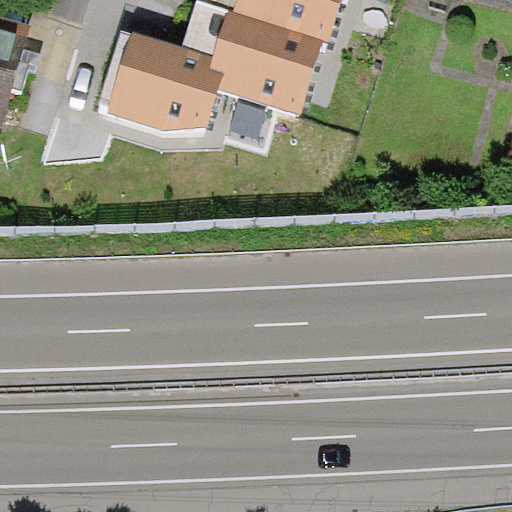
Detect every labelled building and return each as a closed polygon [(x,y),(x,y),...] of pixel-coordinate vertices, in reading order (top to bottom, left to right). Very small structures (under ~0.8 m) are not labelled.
[(229,10),(202,2),(197,0),(182,46),(214,56),(229,10)] [(236,0),(202,0),(202,2),(229,10),(233,11),(236,0)] [(342,0),(236,0),(233,11),(323,40),(330,42),(342,0)] [(299,115),(323,40),(233,11),(229,10),(214,56),(210,67),(224,72),(219,89),(299,115)] [(0,17),(0,126),(2,127),(13,88),(22,90),(28,69),(30,63),(24,62),(21,61),(24,48),(30,26),(0,17)] [(210,67),(214,56),(182,46),(133,32),(132,34),(123,31),(99,101),(111,105),(107,113),(163,130),(207,127),(219,89),(224,72),(210,67)] [(41,53),(24,48),(21,61),(24,62),(30,63),(28,69),(36,72),(41,53)] [(266,110),(239,102),(231,130),(258,138),(266,110)]
